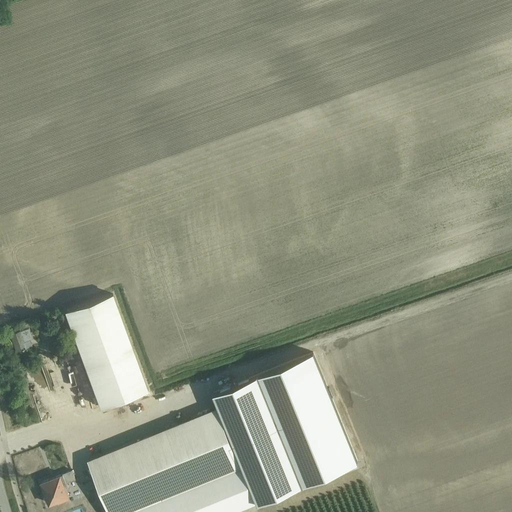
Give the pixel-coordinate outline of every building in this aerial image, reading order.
[(148,389),(113,292),(65,310),(101,406),(148,389)] [(20,329),(31,325),(29,318),(18,322),(20,329)] [(41,328),(48,327),(48,325),(52,324),(51,318),(40,320),(41,328)] [(17,351),(26,348),(27,348),(27,347),(32,345),(30,339),(33,338),(29,327),(21,330),(11,334),(17,351)] [(314,352),(214,392),(259,501),(358,461),(314,352)] [(219,408),(91,460),(111,511),(233,511),(257,502),(219,408)] [(42,482),(50,503),(70,497),(67,489),(69,488),(67,482),(76,478),(73,470),(64,474),(64,473),(42,482)]
